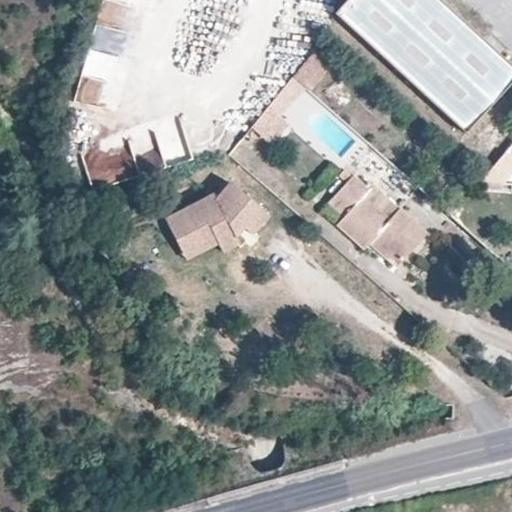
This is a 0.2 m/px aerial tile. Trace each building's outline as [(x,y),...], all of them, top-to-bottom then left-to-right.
[(129,55),(138,0),(103,0),(94,49),(129,55)] [(511,80),(511,64),(441,0),(347,0),(335,14),(468,134),(511,80)] [(308,90),(341,52),(325,36),(292,76),(308,90)] [(89,51),(87,70),(112,73),(115,54),(89,51)] [(82,76),(78,101),(107,106),(111,81),(82,76)] [(300,93),(287,82),(269,105),(282,115),(300,93)] [(290,122),(282,115),(269,105),(252,127),(273,144),(290,122)] [(153,132),(131,143),(147,175),(169,164),(153,132)] [(511,184),(511,180),(511,158),(505,156),(497,179),(511,184)] [(347,181),(353,175),(346,168),(339,175),(347,181)] [(354,173),(353,175),(347,181),(328,203),(343,215),(337,223),(364,249),(369,243),(375,237),(402,260),(426,232),(372,184),(370,187),(354,173)] [(269,214),(231,181),(218,196),(217,197),(214,193),(180,209),(182,213),(199,249),(203,253),(221,245),(225,254),(241,247),(236,236),(233,231),(241,223),(244,226),(252,233),(269,214)] [(201,254),(182,213),(180,209),(175,211),(167,215),(188,260),(201,254)] [(244,226),(241,223),(233,231),(236,236),(239,232),(244,226)] [(396,266),(402,260),(375,237),(369,243),(396,266)]
